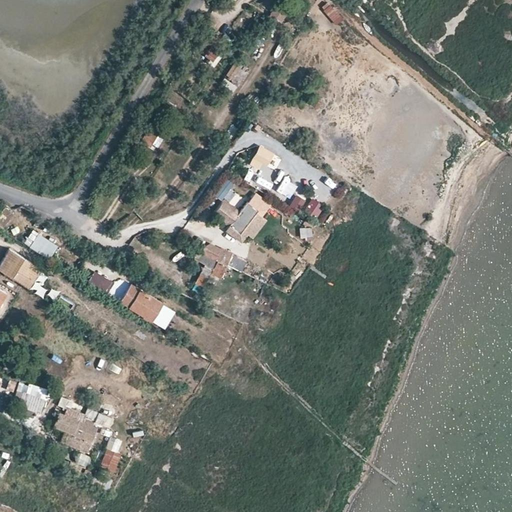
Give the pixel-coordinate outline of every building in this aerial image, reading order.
[(279,20),(284,12),(273,4),(267,12),(279,20)] [(203,58),(217,63),(222,50),(208,45),(203,58)] [(232,59),(224,73),(239,81),(247,67),(232,59)] [(141,137),(150,143),(160,127),(152,121),(141,137)] [(269,157),(272,151),(258,144),(249,163),(258,167),(260,163),(265,165),(269,157)] [(149,156),(141,172),(148,175),(156,159),(149,156)] [(260,169),(254,183),(270,189),(276,175),(260,169)] [(225,172),(211,191),(221,198),(234,179),(225,172)] [(272,192),(285,199),(293,186),(280,179),(272,192)] [(293,191),(287,203),(298,208),(304,196),(293,191)] [(309,195),(302,209),(316,216),(323,202),(309,195)] [(238,212),(222,200),(211,215),(219,220),(228,226),(239,234),(255,212),(257,209),(246,201),(238,212)] [(0,227),(3,230),(14,215),(9,212),(5,209),(0,216),(0,227)] [(252,239),(265,219),(255,212),(239,234),(228,226),(225,231),(241,242),(246,235),(252,239)] [(299,226),(299,236),(311,235),(310,226),(299,226)] [(57,244),(33,229),(25,242),(49,257),(57,244)] [(205,253),(219,260),(226,263),(241,270),(246,259),(220,247),(219,249),(214,246),(210,244),(205,253)] [(200,261),(203,263),(198,273),(207,277),(211,269),(221,274),(226,263),(219,260),(193,248),(190,255),(200,260),(200,261)] [(40,273),(11,252),(8,256),(5,261),(22,273),(28,277),(34,281),(40,273)] [(5,261),(0,267),(0,270),(22,286),(26,280),(20,276),(22,273),(5,261)] [(112,281),(94,270),(87,280),(105,292),(112,281)] [(198,273),(195,280),(203,284),(207,277),(198,273)] [(44,296),(52,286),(46,281),(37,291),(44,296)] [(161,301),(130,281),(125,288),(118,301),(149,320),(161,301)] [(0,307),(8,294),(0,288),(0,307)] [(20,369),(24,359),(7,352),(3,361),(20,369)] [(43,391),(27,385),(25,393),(40,398),(43,391)] [(20,398),(19,401),(34,407),(39,409),(42,399),(40,398),(25,393),(22,392),(20,398)] [(34,407),(19,401),(16,408),(32,414),(34,407)] [(85,413),(68,405),(64,414),(82,421),(83,417),(85,413)] [(91,425),(93,421),(83,417),(82,421),(64,414),(54,410),(52,414),(56,416),(53,425),(64,429),(59,440),(86,451),(96,427),(91,425)] [(113,469),(120,451),(105,446),(98,463),(113,469)] [(82,464),(70,460),(70,462),(68,467),(67,470),(78,474),(82,464)]
